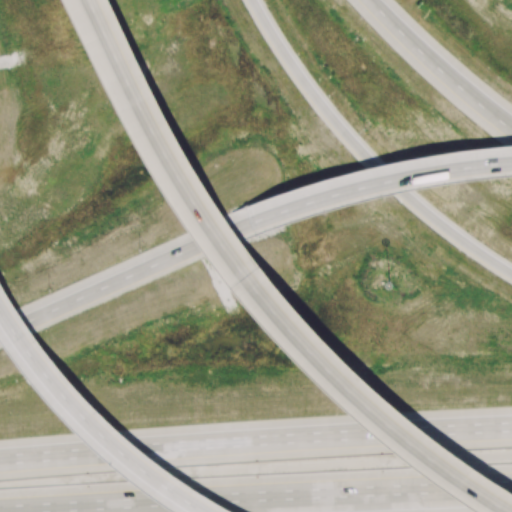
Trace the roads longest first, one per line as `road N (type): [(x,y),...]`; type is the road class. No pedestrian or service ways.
road 1 (motorway): [(88,0),(181,182),(276,312),(409,443),(508,511)]
road 2 (motorway): [(0,509),(511,477)]
road 3 (motorway): [(511,427),(0,458)]
road 4 (motorway): [(511,269),(440,223),(350,138),(253,0)]
road 5 (motorway): [(0,294),(40,364),(88,413),(217,511)]
road 6 (motorway): [(248,221),(0,331)]
road 7 (motorway): [(511,159),(372,181),(248,221)]
road 8 (motorway): [(511,134),(362,0)]
